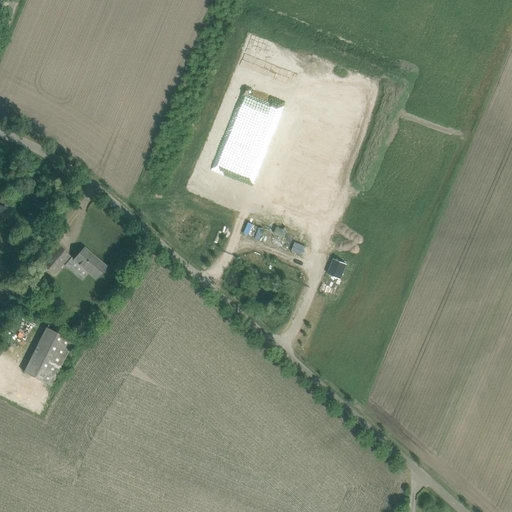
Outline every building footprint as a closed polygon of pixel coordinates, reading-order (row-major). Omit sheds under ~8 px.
[(415,29),(424,0),(366,0),(374,3),(371,14),(374,15),(376,22),(371,39),(370,39),(368,44),(364,43),(366,51),(359,75),(365,77),(376,73),(374,66),(384,63),(388,49),(393,48),(392,45),(389,44),(392,37),(401,39),(402,39),(404,33),(415,29)] [(292,122),(257,228),(323,250),(348,174),(345,173),(342,169),(351,172),(352,169),(348,163),(346,169),(343,168),(341,165),(347,161),(346,159),(340,164),(343,154),(338,153),(341,144),(343,143),(345,137),(336,134),(332,137),(330,134),(326,146),(320,144),(314,135),(313,140),(311,141),(308,140),(297,124),(292,122)] [(70,257),(63,252),(56,246),(40,263),(54,275),(59,269),(70,257)] [(71,257),(64,266),(82,280),(89,273),(96,279),(106,266),(84,248),(75,260),(71,257)] [(334,259),(328,274),(329,274),(341,279),(347,264),(335,259),(334,259)] [(8,284),(5,289),(12,292),(15,287),(8,284)] [(23,372),(51,386),(74,341),(46,327),(23,372)]
